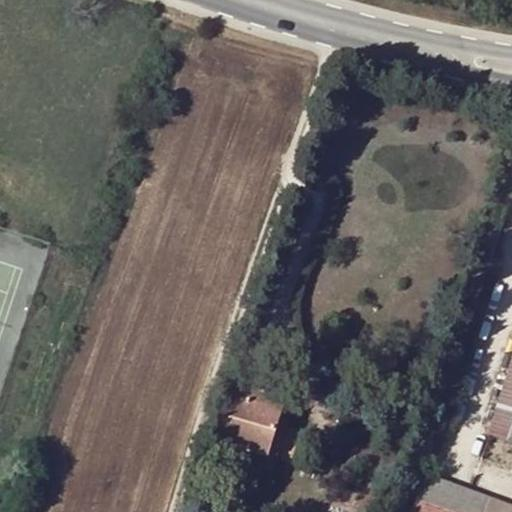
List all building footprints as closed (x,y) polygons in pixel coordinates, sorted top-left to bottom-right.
[(489,430),(511,357),(511,326),(480,427),(489,430)] [(253,373),(257,357),(242,353),(231,391),(229,391),(214,442),(267,457),(282,406),(262,400),(247,396),(253,373)] [(511,357),(489,430),(486,438),(511,446),(511,357)] [(269,378),(253,373),(247,396),(262,400),(269,378)] [(267,457),(214,442),(210,454),(273,471),(291,408),(282,406),(267,457)] [(511,511),(511,507),(422,475),(414,501),(444,511),(511,511)]
